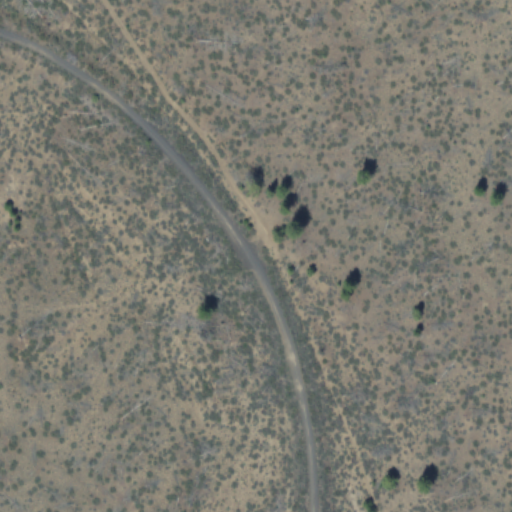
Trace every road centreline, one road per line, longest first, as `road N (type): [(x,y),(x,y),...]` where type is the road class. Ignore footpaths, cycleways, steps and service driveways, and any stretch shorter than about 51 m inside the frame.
road 1 (residential): [(307,511),(305,456),(281,348),(212,214),(113,105),(61,64),(0,35)]
road 2 (track): [(239,258),(251,241),(249,216),(100,0)]
